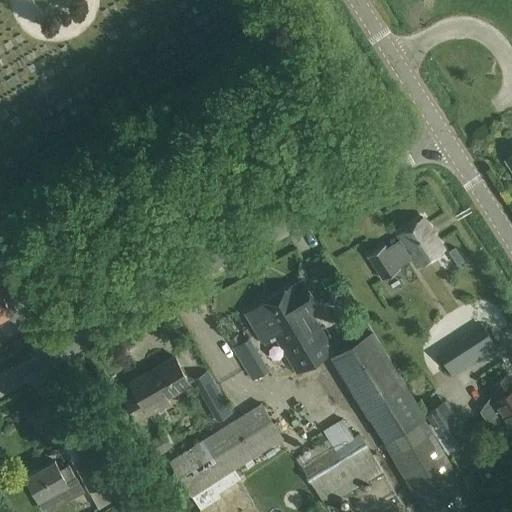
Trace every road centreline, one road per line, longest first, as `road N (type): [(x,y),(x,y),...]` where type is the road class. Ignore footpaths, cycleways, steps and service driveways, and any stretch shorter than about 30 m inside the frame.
road 1 (unclassified): [(0,385),(446,141)]
road 2 (unclassified): [(392,53),(439,28),(466,24),(511,62)]
road 3 (tertiary): [(511,242),(446,141)]
